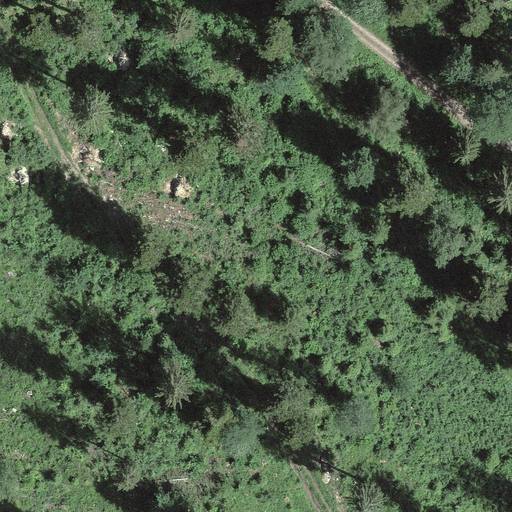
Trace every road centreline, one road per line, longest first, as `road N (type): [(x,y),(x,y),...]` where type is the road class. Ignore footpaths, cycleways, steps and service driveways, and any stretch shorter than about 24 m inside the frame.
road 1 (track): [(336,511),(269,387),(43,104),(0,25)]
road 2 (track): [(511,362),(416,244),(297,53),(278,0)]
road 3 (track): [(511,147),(316,0)]
